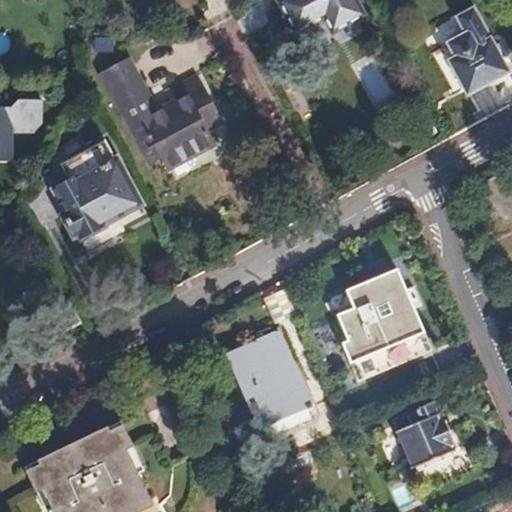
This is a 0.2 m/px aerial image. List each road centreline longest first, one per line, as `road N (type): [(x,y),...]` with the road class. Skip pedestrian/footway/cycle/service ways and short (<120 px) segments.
road 1 (residential): [(0,405),(422,177)]
road 2 (residential): [(511,395),(422,177)]
